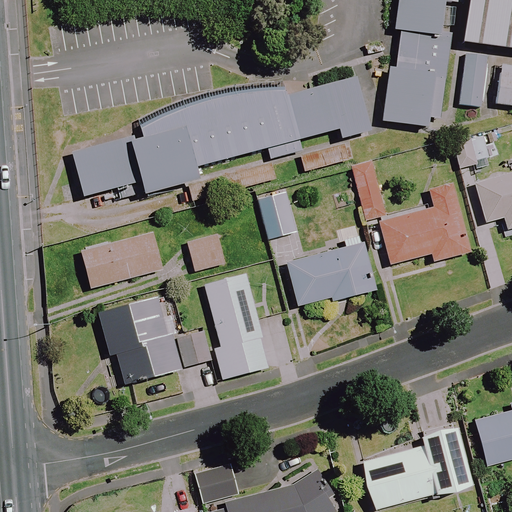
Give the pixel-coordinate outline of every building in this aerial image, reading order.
[(439,0),(398,0),(382,124),(423,129),(439,0)] [(511,0),(466,0),(460,46),(511,53),(511,0)] [(487,55),(463,52),(456,105),(480,109),(487,55)] [(511,67),(499,66),(494,105),(511,107),(511,67)] [(368,132),(354,78),(283,97),(282,93),(234,96),(207,102),(182,110),(138,130),(139,135),(68,154),(84,212),(194,182),(191,169),(335,130),(338,140),(368,132)] [(489,169),(483,140),(452,146),(458,176),(489,169)] [(359,227),(365,225),(387,220),(373,164),(351,170),(361,211),(356,213),(359,227)] [(511,174),(472,186),(484,226),(502,221),(505,233),(511,231),(511,174)] [(468,255),(451,187),(428,193),(433,211),(379,224),(389,267),(429,257),(431,265),(468,255)] [(293,236),(284,195),(257,201),(267,242),(293,236)] [(353,226),(334,232),(338,246),(357,240),(353,226)] [(162,271),(151,233),(79,254),(90,292),(162,271)] [(223,268),(217,238),(186,244),(193,274),(223,268)] [(374,293),(362,246),(285,267),(297,309),(330,301),(331,304),(374,293)] [(265,371),(243,278),(204,287),(218,350),(214,351),(221,381),(265,371)] [(176,342),(164,298),(97,317),(109,359),(114,357),(122,387),(210,363),(203,335),(176,342)] [(511,409),(471,419),(483,467),(511,459),(511,409)] [(375,511),(470,490),(456,430),(418,439),(420,448),(358,462),(369,511),(375,511)] [(333,511),(329,500),(334,498),(320,471),(291,487),(222,505),(223,510),(214,511),(333,511)]
